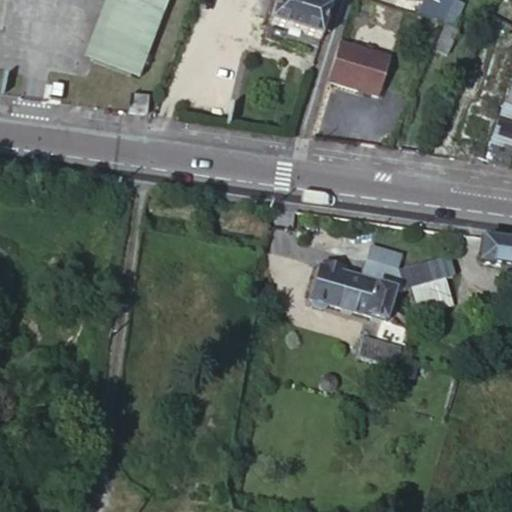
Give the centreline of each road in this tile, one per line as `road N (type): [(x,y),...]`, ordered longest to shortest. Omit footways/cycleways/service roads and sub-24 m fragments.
road 1 (secondary): [(0,146),(282,183)]
road 2 (secondary): [(282,183),(511,216)]
road 3 (unclassified): [(282,183),(340,0)]
